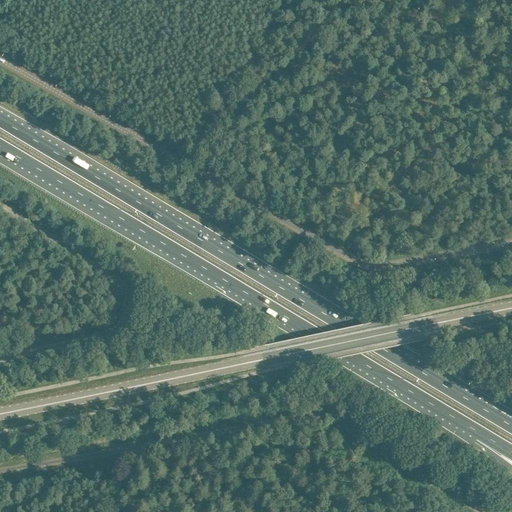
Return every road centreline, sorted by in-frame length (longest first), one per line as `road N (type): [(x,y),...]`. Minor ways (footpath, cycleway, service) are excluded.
road 1 (motorway): [(487,412),(0,119)]
road 2 (unclassified): [(511,244),(369,265),(0,60)]
road 3 (motorway): [(0,147),(479,433)]
road 4 (tertiary): [(0,413),(417,326)]
road 5 (unclassified): [(323,416),(0,470)]
road 6 (unclassified): [(0,202),(128,295),(124,317),(110,332),(0,359)]
road 7 (track): [(196,171),(294,0)]
road 8 (track): [(482,511),(323,416)]
